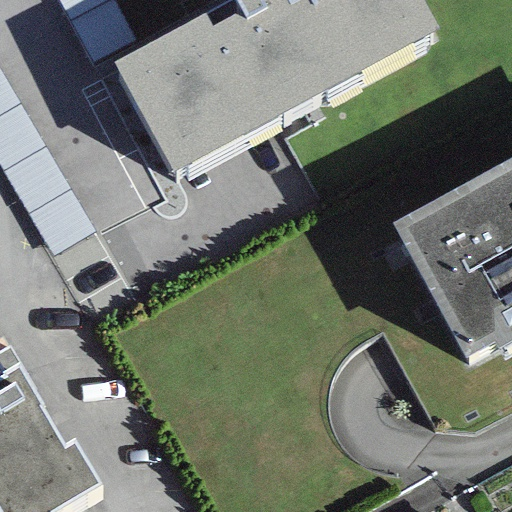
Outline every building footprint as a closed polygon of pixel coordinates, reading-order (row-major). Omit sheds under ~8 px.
[(112,0),(59,0),(98,77),(140,56),(112,0)] [(205,32),(111,83),(171,192),(438,48),(411,0),(269,0),(233,19),(239,30),(212,45),(205,32)] [(2,74),(0,75),(0,168),(59,271),(101,247),(2,74)] [(511,179),(392,244),(465,379),(494,364),(498,370),(511,362),(511,179)] [(0,386),(0,511),(87,511),(100,505),(74,461),(65,466),(18,386),(4,394),(0,386)]
